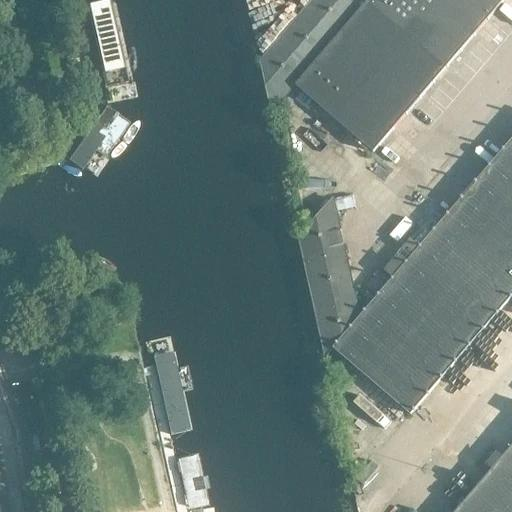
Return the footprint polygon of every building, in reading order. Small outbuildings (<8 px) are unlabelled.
[(272,113),(295,86),(360,10),(348,0),(314,0),(261,62),(272,113)] [(373,153),(501,5),(505,0),(369,0),(360,10),(295,86),(373,153)] [(86,7),(103,90),(127,85),(110,2),(86,7)] [(106,103),(67,159),(81,168),(120,113),(106,103)] [(410,415),(511,297),(511,139),(360,315),(332,348),(410,415)] [(341,197),(344,207),(359,203),(356,193),(341,197)] [(360,315),(346,255),(333,200),(329,205),(323,212),(299,239),(326,355),(332,348),(360,315)] [(169,339),(147,344),(161,407),(182,402),(169,339)] [(189,421),(165,426),(180,495),(204,489),(189,421)] [(511,511),(511,447),(456,511),(511,511)]
